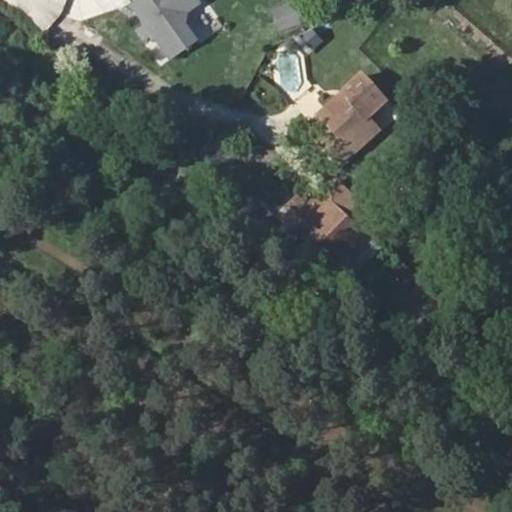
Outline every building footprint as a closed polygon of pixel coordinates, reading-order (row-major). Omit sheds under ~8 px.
[(207,0),(145,0),(158,18),(161,15),(166,23),(165,28),(183,54),(209,36),(196,18),(198,7),(207,0)] [(347,97),(325,119),(338,133),(324,146),(339,162),(353,149),(354,151),(377,129),(366,117),(384,100),(360,75),(342,92),(347,97)] [(321,115),(307,129),(323,147),(324,146),(338,133),(325,119),(321,115)] [(346,191),(333,206),(367,234),(343,262),(356,272),(362,264),(359,261),(388,227),(346,191)] [(367,234),(333,206),(310,234),(343,262),(367,234)] [(401,248),(379,275),(445,333),(467,306),(401,248)]
